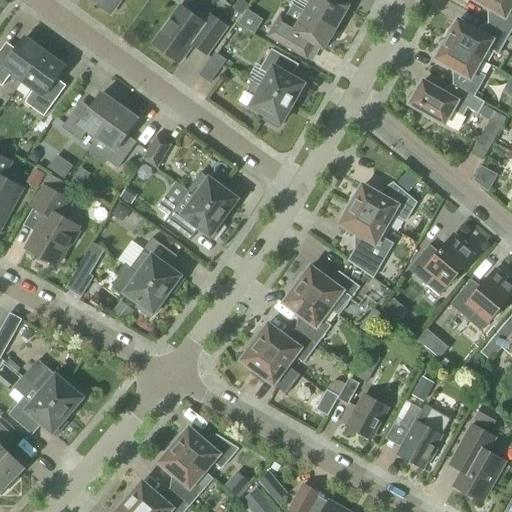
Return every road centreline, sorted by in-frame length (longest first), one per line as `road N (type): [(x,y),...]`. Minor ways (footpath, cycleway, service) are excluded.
road 1 (residential): [(301,194),(31,0)]
road 2 (residential): [(404,511),(167,383)]
road 3 (residential): [(167,383),(301,194)]
road 4 (residential): [(359,101),(511,227)]
road 5 (residential): [(0,286),(167,383)]
road 6 (residential): [(56,511),(167,383)]
